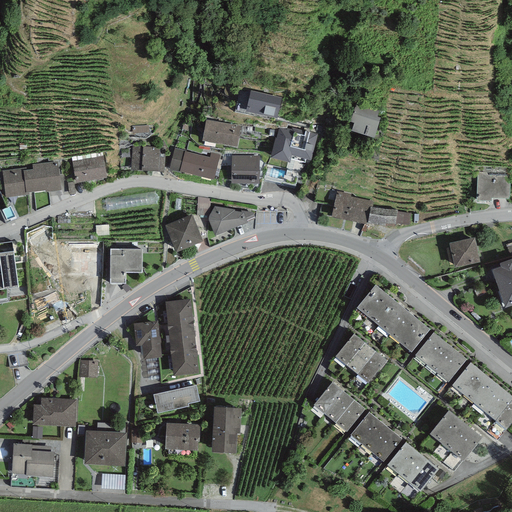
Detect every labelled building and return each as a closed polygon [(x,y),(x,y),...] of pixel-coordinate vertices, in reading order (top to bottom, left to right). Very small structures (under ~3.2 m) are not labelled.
[(283,100),(249,92),(244,113),(278,121),(283,100)] [(379,111),(355,104),(350,124),(354,125),(351,135),(374,141),(380,120),(377,119),(379,111)] [(241,127),(206,121),(202,144),(237,150),(241,127)] [(279,129),(270,162),(290,167),(292,159),(310,164),(318,136),(298,131),(297,133),(279,129)] [(165,148),(132,146),(130,172),(164,175),(165,148)] [(210,159),(185,153),(185,152),(174,149),(168,172),(179,175),(179,174),(214,182),(220,155),(211,153),(210,159)] [(103,157),(72,162),(76,185),(107,180),(103,157)] [(259,157),(231,157),(232,186),(259,186),(259,157)] [(58,162),(32,165),(33,171),(22,172),(22,169),(2,172),(6,199),(26,197),(26,195),(45,193),(45,194),(61,193),(58,162)] [(491,204),(491,201),(510,201),(510,185),(509,185),(509,177),(488,176),(488,174),(477,173),(477,203),(491,204)] [(351,195),(337,192),(331,219),(367,226),(368,225),(370,208),(372,208),(373,203),(350,198),(351,195)] [(199,213),(210,214),(211,197),(201,196),(199,213)] [(372,208),(370,208),(368,225),(381,227),(382,225),(395,227),(397,212),(372,208)] [(214,209),(207,221),(215,239),(248,225),(244,215),(234,213),(234,212),(214,209)] [(192,213),(165,224),(176,249),(202,238),(192,213)] [(474,235),(449,241),(454,265),(480,260),(474,235)] [(67,244),(48,244),(49,263),(67,263),(67,275),(101,275),(100,241),(67,241),(67,244)] [(142,247),(110,247),(110,280),(125,280),(125,269),(142,269),(142,247)] [(0,261),(1,273),(0,272),(0,287),(18,286),(13,249),(0,250),(0,261)] [(511,256),(500,260),(501,264),(492,267),(505,305),(511,302),(511,256)] [(356,305),(368,315),(387,292),(375,282),(356,305)] [(368,315),(379,324),(398,301),(387,292),(368,315)] [(164,301),(167,325),(193,321),(190,297),(164,301)] [(398,301),(379,324),(390,334),(409,310),(398,301)] [(409,310),(390,334),(401,342),(420,319),(409,310)] [(157,319),(133,322),(136,343),(142,343),(143,357),(162,355),(157,319)] [(430,327),(420,319),(401,342),(410,350),(430,327)] [(196,346),(193,321),(167,325),(170,349),(196,346)] [(415,353),(426,362),(445,339),(434,330),(415,353)] [(334,354),(345,364),(365,340),(353,331),(334,354)] [(445,339),(426,362),(437,372),(456,349),(445,339)] [(365,340),(345,364),(357,373),(376,350),(365,340)] [(198,371),(196,346),(170,349),(173,374),(198,371)] [(456,349),(437,372),(447,380),(467,357),(456,349)] [(376,350),(357,373),(367,381),(386,358),(376,350)] [(98,360),(81,359),(80,376),(97,377),(98,360)] [(451,383),(463,393),(483,370),(470,360),(451,383)] [(463,393),(475,402),(493,379),(483,370),(463,393)] [(493,379),(475,402),(485,411),(504,387),(493,379)] [(313,403),(324,412),(343,389),(332,380),(313,403)] [(188,404),(188,401),(199,399),(196,383),(153,392),(157,411),(188,404)] [(511,393),(504,387),(485,411),(494,418),(511,396),(511,393)] [(343,389),(324,412),(335,421),(354,398),(343,389)] [(40,396),(40,403),(33,403),(32,423),(76,424),(77,398),(40,396)] [(511,419),(511,396),(494,418),(506,427),(511,419)] [(354,398),(335,421),(345,430),(365,407),(354,398)] [(237,430),(239,430),(241,405),(214,404),(211,448),(236,450),(237,430)] [(430,431),(441,440),(460,417),(449,408),(430,431)] [(350,433),(361,442),(380,419),(369,410),(350,433)] [(460,417),(441,440),(452,450),(471,427),(460,417)] [(380,419),(361,442),(372,452),(391,428),(380,419)] [(199,423),(167,421),(165,446),(198,448),(199,423)] [(471,427),(452,450),(463,458),(482,435),(471,427)] [(126,430),(86,428),(84,462),(125,464),(126,430)] [(391,428),(372,452),(382,460),(401,437),(391,428)] [(387,463),(398,472),(417,449),(406,440),(387,463)] [(54,450),(31,449),(32,443),(13,442),(11,472),(26,473),(26,474),(53,475),(54,450)] [(417,449),(398,472),(409,482),(428,459),(417,449)] [(428,459),(409,482),(419,490),(438,467),(428,459)]
